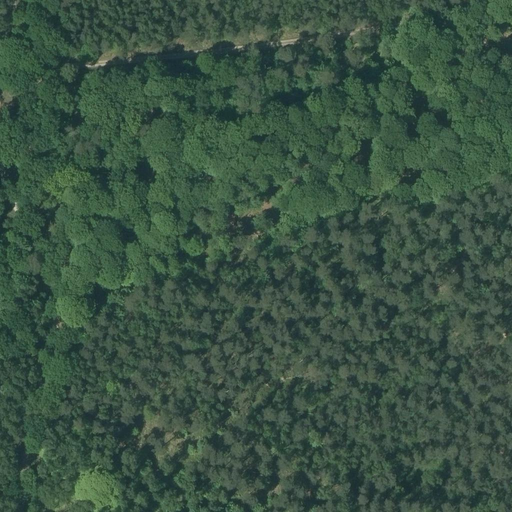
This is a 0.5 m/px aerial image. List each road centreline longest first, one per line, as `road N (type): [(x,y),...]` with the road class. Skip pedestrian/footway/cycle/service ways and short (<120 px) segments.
road 1 (track): [(0,115),(36,80),(53,75),(365,30),(470,37),(511,60)]
road 2 (unknown): [(38,0),(38,126),(70,253),(70,337),(41,460),(41,511)]
road 3 (track): [(26,511),(24,456),(52,351),(54,297),(0,168)]
